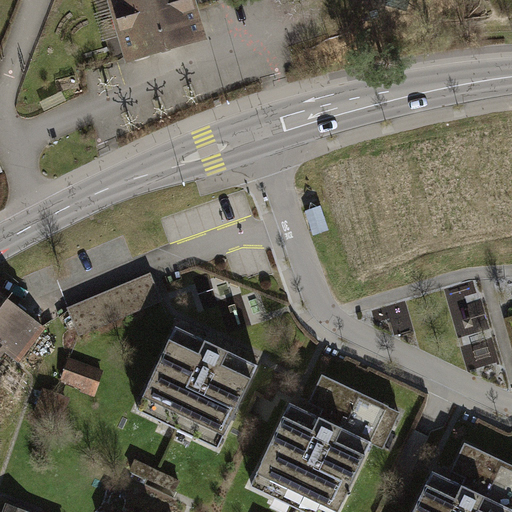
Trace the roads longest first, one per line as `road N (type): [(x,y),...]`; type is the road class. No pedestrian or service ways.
road 1 (residential): [(250,131),(315,297),(334,322),(511,405)]
road 2 (secondary): [(0,238),(118,179),(250,131)]
road 3 (secondary): [(250,131),(420,82),(511,72)]
